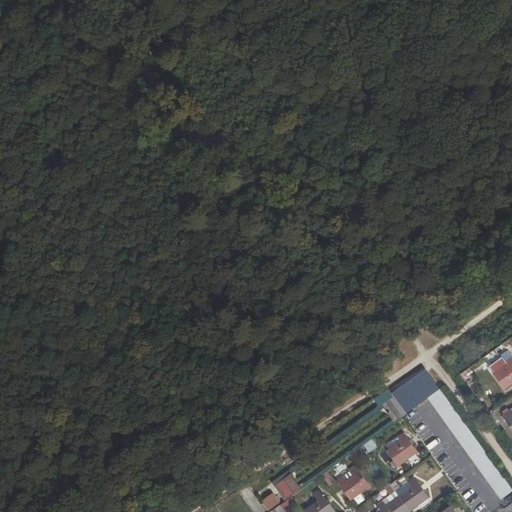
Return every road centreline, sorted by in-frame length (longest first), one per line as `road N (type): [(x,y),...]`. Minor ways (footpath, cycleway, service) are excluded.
road 1 (track): [(426,355),(102,0)]
road 2 (track): [(186,511),(426,355)]
road 3 (track): [(511,474),(426,355)]
